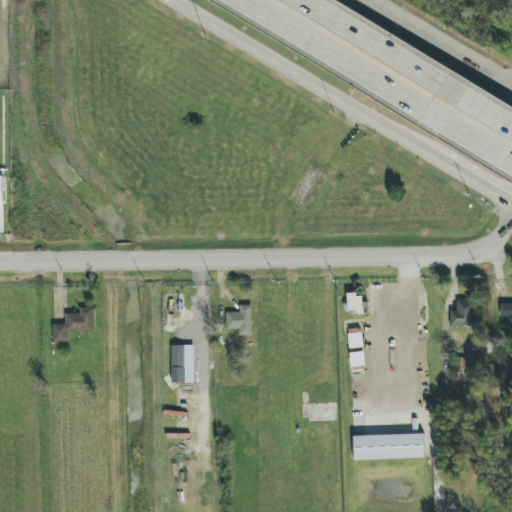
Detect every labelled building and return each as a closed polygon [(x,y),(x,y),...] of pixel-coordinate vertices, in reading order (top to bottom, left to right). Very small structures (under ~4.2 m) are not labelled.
[(363,312),(363,294),(348,295),(348,313),(363,312)] [(450,326),(476,326),(476,300),(457,299),(457,311),(451,311),(450,326)] [(511,303),(501,304),(501,317),(511,316),(511,303)] [(252,336),(252,306),(240,306),(240,312),(226,312),(226,329),(239,329),(239,336),(252,336)] [(95,332),(94,308),(80,308),(80,314),(66,314),(66,324),(53,325),(54,343),(69,342),(69,332),(95,332)] [(195,383),(194,345),(172,346),(172,384),(195,383)] [(425,458),(424,434),(354,436),(355,460),(425,458)]
